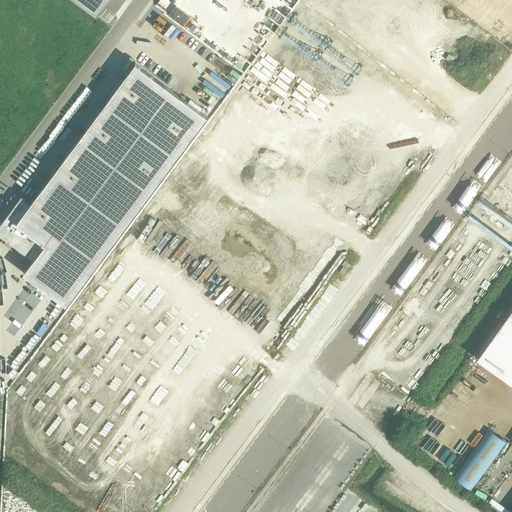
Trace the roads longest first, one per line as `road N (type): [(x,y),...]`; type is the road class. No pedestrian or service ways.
road 1 (unclassified): [(141,0),(0,190)]
road 2 (unknown): [(291,369),(134,259)]
road 3 (unknown): [(250,166),(370,260)]
